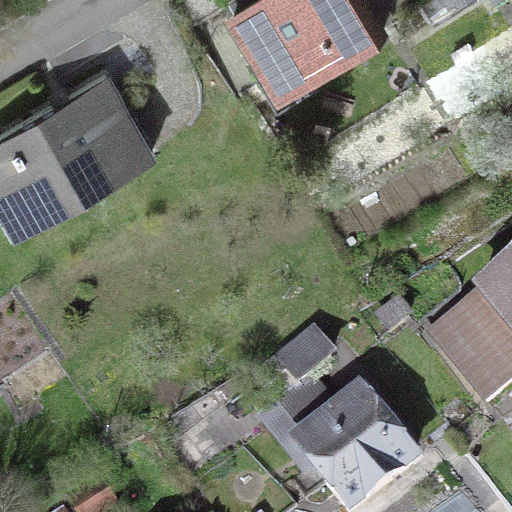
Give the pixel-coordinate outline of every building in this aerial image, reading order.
[(339,46),(378,22),(364,0),(259,0),(232,17),(275,85),(304,67),(310,76),(344,55),(339,46)] [(0,136),(0,201),(10,218),(75,179),(84,193),(152,153),(104,74),(0,136)] [(511,268),(458,310),(511,378),(511,268)] [(486,402),(511,382),(511,378),(458,310),(431,331),(486,402)] [(277,406),(335,360),(314,334),(281,359),(278,355),(253,376),(277,406)] [(359,511),(417,466),(361,396),(298,446),(349,511),(359,511)] [(75,501),(83,511),(103,511),(114,503),(98,483),(75,501)]
